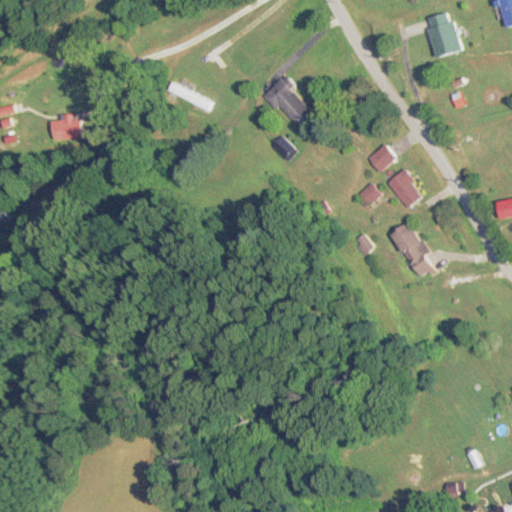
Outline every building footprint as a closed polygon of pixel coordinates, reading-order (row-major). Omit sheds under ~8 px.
[(511,24),(511,0),(503,0),(504,4),(506,3),(511,24)] [(465,49),(456,19),(452,20),(449,11),(432,17),(435,26),(431,27),(441,57),(465,49)] [(313,110),(290,82),(276,95),(298,122),(313,110)] [(56,130),(84,129),(84,108),(67,109),(67,113),(55,113),(56,130)] [(276,147),(291,160),(301,149),(286,136),(276,147)] [(400,157),(389,143),(371,157),(382,171),(400,157)] [(410,207),(427,194),(407,169),(391,182),(410,207)] [(511,198),(502,201),(505,218),(511,216),(511,198)] [(0,224),(14,220),(11,212),(0,215),(0,224)] [(396,230),(421,278),(438,269),(430,253),(431,252),(414,221),(396,230)] [(356,240),(366,254),(377,246),(367,232),(356,240)]
